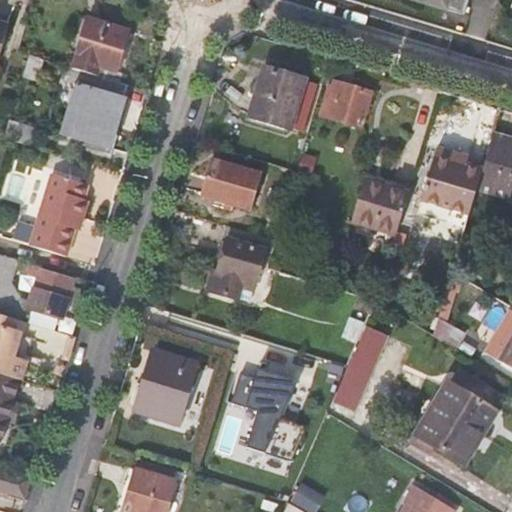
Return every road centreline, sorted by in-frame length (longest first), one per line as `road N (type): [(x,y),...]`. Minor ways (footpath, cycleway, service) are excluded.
road 1 (residential): [(206,0),(52,511)]
road 2 (residential): [(245,0),(511,80)]
